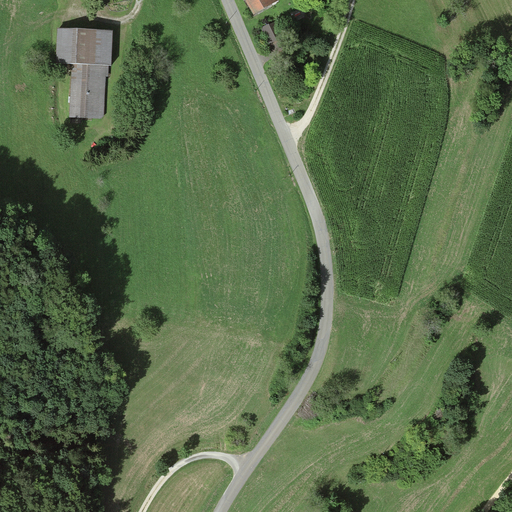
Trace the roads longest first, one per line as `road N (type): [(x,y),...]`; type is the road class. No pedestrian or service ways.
road 1 (unclassified): [(218,511),(311,370),(326,301),(315,216),(226,0)]
road 2 (track): [(284,136),(308,115),(351,0)]
road 3 (track): [(241,471),(231,459),(189,458),(157,483),(140,511)]
